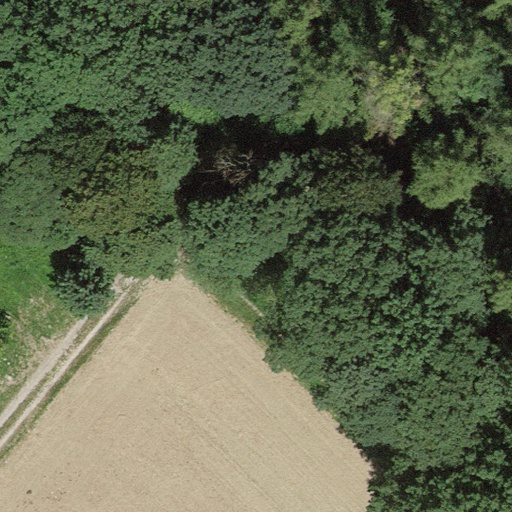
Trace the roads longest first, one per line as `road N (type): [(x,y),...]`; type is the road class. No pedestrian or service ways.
road 1 (track): [(437,511),(159,246)]
road 2 (track): [(0,429),(159,246)]
